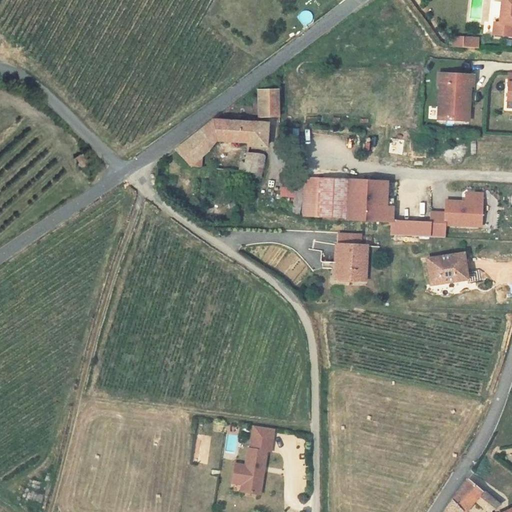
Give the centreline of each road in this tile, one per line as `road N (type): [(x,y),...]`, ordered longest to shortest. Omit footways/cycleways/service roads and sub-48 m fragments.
road 1 (unclassified): [(316,511),(307,323),(277,285),(124,171)]
road 2 (track): [(144,189),(91,345),(49,511)]
road 3 (tertiary): [(361,0),(124,171)]
road 4 (unclassified): [(435,511),(484,434),(511,361)]
road 5 (unclassified): [(0,67),(37,85),(124,171)]
road 6 (tertiary): [(124,171),(0,255)]
